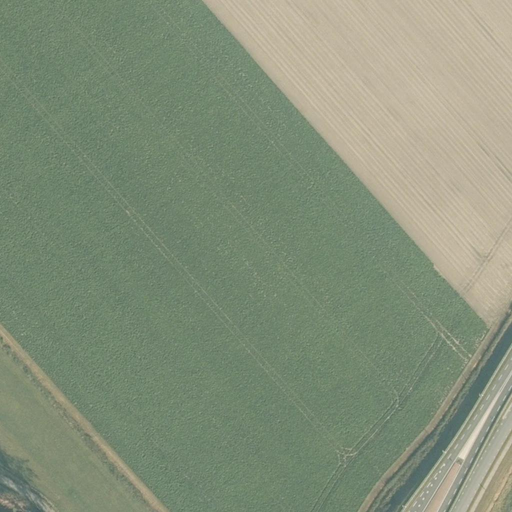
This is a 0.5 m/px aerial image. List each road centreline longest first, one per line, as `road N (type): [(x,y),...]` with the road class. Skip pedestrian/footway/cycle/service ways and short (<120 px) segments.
road 1 (trunk): [(503,384),(419,511)]
road 2 (trunk): [(436,511),(503,384)]
